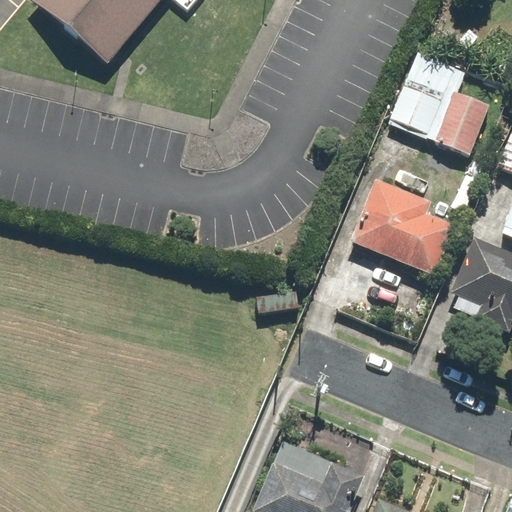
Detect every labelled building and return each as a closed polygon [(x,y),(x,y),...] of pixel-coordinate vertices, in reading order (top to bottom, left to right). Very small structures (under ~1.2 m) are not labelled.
[(30,0),(115,68),(171,0),(30,0)] [(469,161),(489,111),(456,98),(465,78),(417,58),(388,127),(469,161)] [(511,134),(496,170),(511,177),(511,134)] [(428,208),(376,186),(351,247),(434,283),(456,232),(424,219),(428,208)] [(511,210),(501,237),(511,242),(511,210)] [(449,297),(459,301),(455,312),(509,337),(511,329),(511,262),(473,244),(449,297)] [(261,300),(264,317),(299,311),(296,294),(261,300)] [(351,511),(365,478),(280,445),(253,511),(351,511)] [(404,511),(376,501),(371,511),(404,511)]
